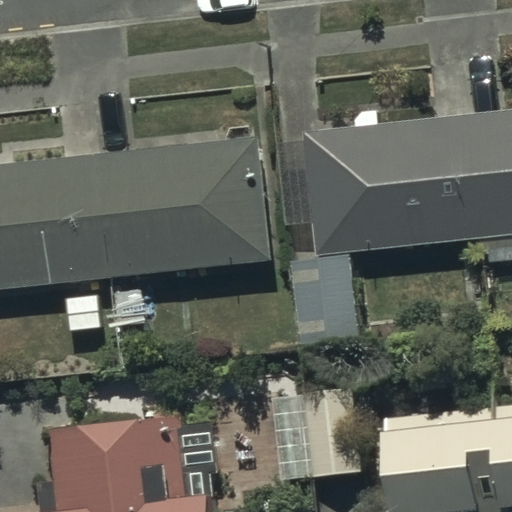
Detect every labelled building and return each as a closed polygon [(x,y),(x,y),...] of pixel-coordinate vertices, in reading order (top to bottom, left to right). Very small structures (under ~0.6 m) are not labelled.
[(511,121),(307,139),(308,148),(283,151),(291,235),(314,233),(316,263),(489,248),(491,270),(511,268),(511,121)] [(266,151),(0,175),(0,295),(277,270),(266,151)] [(354,266),(295,271),(302,352),(362,347),(354,266)] [(511,511),(511,413),(387,425),(394,511),(511,511)] [(56,487),(41,488),(42,511),(190,511),(186,449),(169,450),(168,432),(53,440),(56,487)]
